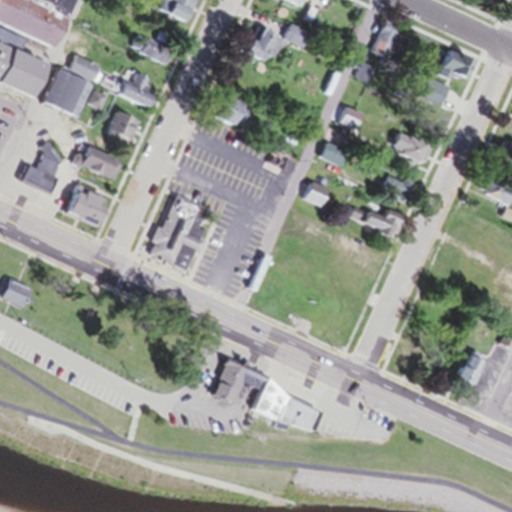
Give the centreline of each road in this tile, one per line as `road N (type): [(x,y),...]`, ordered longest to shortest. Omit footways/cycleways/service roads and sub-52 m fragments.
road 1 (primary): [(0,225),(511,459)]
road 2 (residential): [(354,386),(511,51)]
road 3 (residential): [(106,273),(230,0)]
